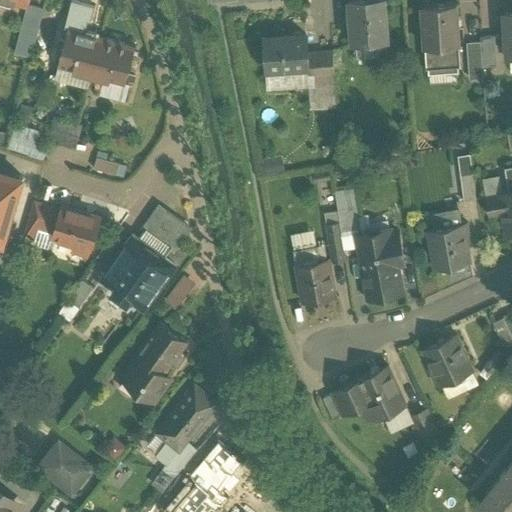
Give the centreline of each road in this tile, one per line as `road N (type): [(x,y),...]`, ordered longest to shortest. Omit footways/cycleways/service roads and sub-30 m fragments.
road 1 (residential): [(335,511),(275,432),(248,374),(181,127)]
road 2 (residential): [(348,345),(511,267)]
road 3 (residential): [(54,177),(126,194),(181,127)]
road 4 (residential): [(181,127),(140,0)]
